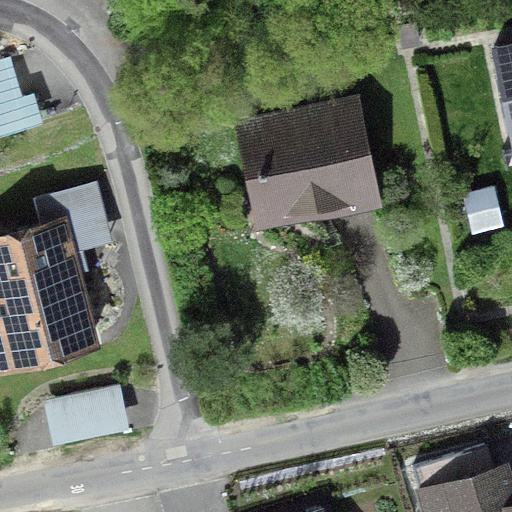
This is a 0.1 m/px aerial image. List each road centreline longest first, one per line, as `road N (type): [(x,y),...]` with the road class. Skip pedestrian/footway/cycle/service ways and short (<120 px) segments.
road 1 (residential): [(0,19),(80,64),(117,139),(193,463)]
road 2 (residential): [(511,393),(193,463)]
road 3 (residential): [(193,463),(0,507)]
